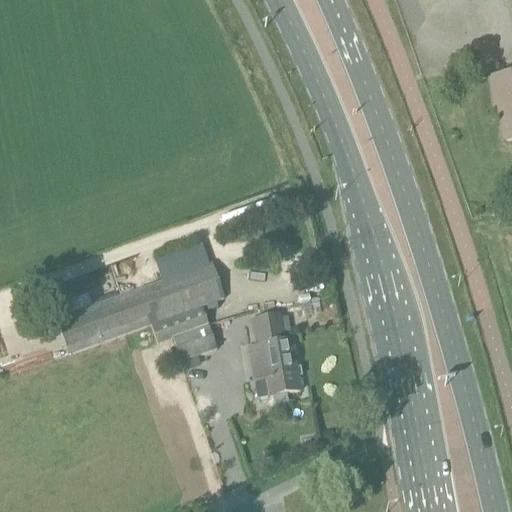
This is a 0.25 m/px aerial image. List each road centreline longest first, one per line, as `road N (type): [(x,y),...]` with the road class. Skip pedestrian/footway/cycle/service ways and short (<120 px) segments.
road 1 (primary): [(495,511),(414,215),(328,0)]
road 2 (primary): [(281,0),(372,230),(433,511)]
road 3 (unclassified): [(239,511),(363,451)]
